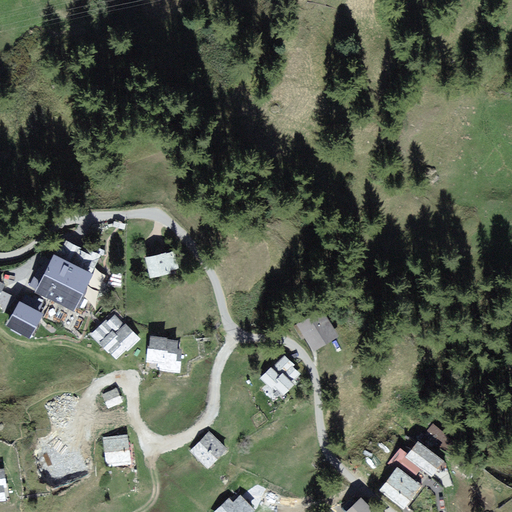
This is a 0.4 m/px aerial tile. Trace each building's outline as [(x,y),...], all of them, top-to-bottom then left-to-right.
[(101,256),(62,240),(54,259),(59,261),(41,297),(82,315),(99,276),(94,273),(101,256)] [(177,251),(147,256),(150,278),(181,273),(177,251)] [(32,337),(45,310),(20,298),(7,325),(32,337)] [(304,324),(320,353),(344,340),(329,311),(304,324)] [(115,316),(95,336),(116,356),(136,336),(115,316)] [(176,341),(150,338),(148,359),(160,360),(159,368),(177,369),(179,352),(175,350),(176,341)] [(277,355),(255,377),(274,396),(297,374),(277,355)] [(115,389),(101,395),(106,408),(121,402),(115,389)] [(126,433),(101,436),(105,468),(130,465),(126,433)] [(238,456),(218,439),(200,459),(219,476),(238,456)] [(403,455),(427,474),(439,459),(415,440),(403,455)] [(376,489),(398,506),(415,484),(393,467),(376,489)] [(17,468),(0,469),(0,502),(20,501),(17,468)] [(236,496),(231,491),(210,511),(250,511),(258,505),(243,489),(236,496)] [(368,511),(358,500),(344,511),(368,511)]
